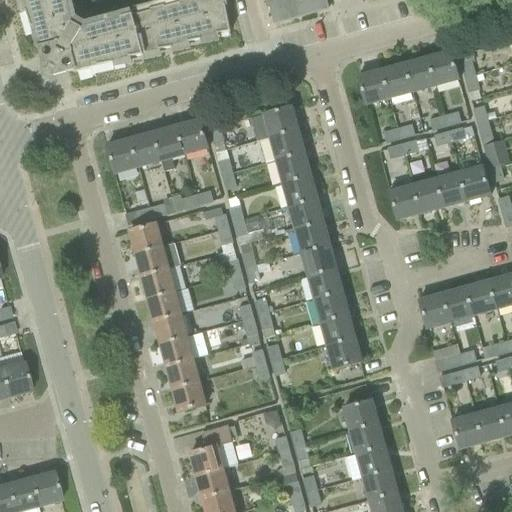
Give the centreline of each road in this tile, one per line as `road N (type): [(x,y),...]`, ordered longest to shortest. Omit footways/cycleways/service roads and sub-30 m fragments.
road 1 (residential): [(432,488),(395,354),(409,321),(391,246),(361,214),(319,58)]
road 2 (residential): [(175,511),(69,127)]
road 3 (unclassified): [(104,511),(27,214)]
road 4 (residential): [(69,127),(319,58)]
road 5 (residential): [(319,58),(511,5)]
